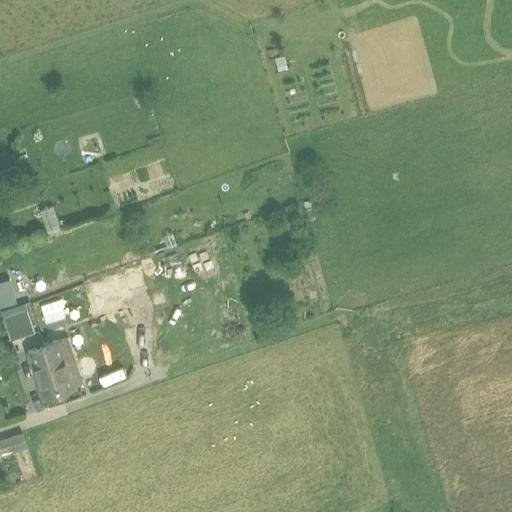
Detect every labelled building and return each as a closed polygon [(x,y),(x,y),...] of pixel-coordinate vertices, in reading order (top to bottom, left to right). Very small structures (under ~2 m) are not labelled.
[(11,153),(0,157),(0,176),(19,169),(11,153)] [(51,206),(41,209),(48,233),(59,229),(51,206)] [(136,267),(118,273),(135,324),(153,318),(143,288),(154,284),(150,273),(139,276),(136,267)] [(98,283),(70,292),(77,313),(105,303),(98,283)] [(25,302),(8,308),(10,314),(26,308),(25,302)] [(10,314),(8,308),(0,310),(0,327),(6,325),(2,316),(10,314)] [(35,332),(26,308),(10,314),(2,316),(6,325),(10,340),(35,332)] [(68,338),(48,344),(61,390),(75,386),(75,384),(80,382),(74,361),(68,338)] [(61,390),(48,344),(28,349),(41,396),(61,390)] [(27,449),(22,432),(0,438),(0,454),(2,457),(27,449)]
